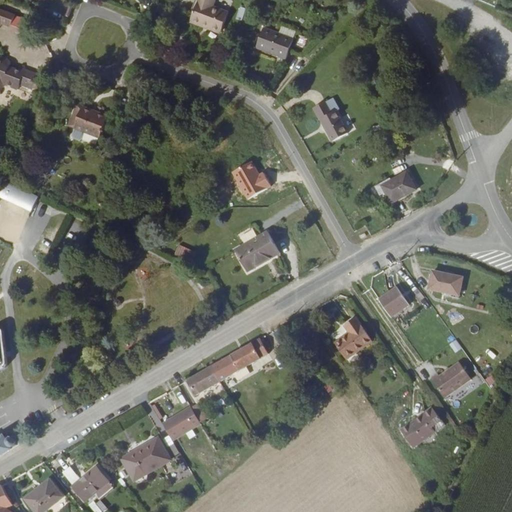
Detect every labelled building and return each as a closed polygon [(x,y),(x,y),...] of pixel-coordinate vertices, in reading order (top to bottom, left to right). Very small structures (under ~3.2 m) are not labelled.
[(202,29),(203,26),(222,33),(230,14),(213,8),(216,0),(200,0),(191,25),(202,29)] [(0,10),(0,24),(10,28),(11,26),(15,16),(0,10)] [(32,22),(15,16),(11,26),(28,32),(32,22)] [(222,33),(203,26),(202,29),(221,36),(222,33)] [(296,33),(282,28),(279,35),(263,29),(255,49),(285,60),(296,33)] [(7,60),(0,57),(0,94),(3,85),(18,90),(20,84),(33,89),(38,75),(21,69),(20,72),(9,68),(11,65),(7,60)] [(332,114),(326,103),(313,110),(319,121),(321,120),(333,143),(348,135),(336,112),(332,114)] [(75,130),(82,108),(78,106),(70,128),(75,130)] [(82,108),(75,130),(100,139),(108,117),(82,108)] [(418,191),(408,173),(392,182),(391,179),(375,188),(380,198),(385,195),(392,206),(418,191)] [(34,213),(42,197),(3,179),(0,185),(0,225),(11,202),(34,213)] [(236,254),(248,274),(281,255),(269,235),(236,254)] [(197,253),(180,246),(175,256),(193,264),(197,253)] [(466,279),(437,271),(432,288),(461,296),(466,279)] [(400,286),(382,298),(394,315),(412,303),(400,286)] [(452,322),(461,322),(461,312),(452,312),(452,322)] [(373,342),(357,318),(345,326),(349,333),(336,342),(347,359),(373,342)] [(254,343),(263,359),(271,355),(262,338),(254,343)] [(454,353),(461,350),(457,340),(450,344),(454,353)] [(254,343),(232,355),(242,371),(263,359),(254,343)] [(210,368),(219,383),(242,371),(232,355),(224,360),(210,368)] [(472,380),(462,365),(442,377),(441,375),(434,379),(446,397),(472,380)] [(269,381),(280,377),(276,366),(265,370),(269,381)] [(197,396),(219,383),(210,368),(200,374),(188,381),(197,396)] [(205,426),(193,407),(165,424),(176,444),(205,426)] [(424,417),(434,409),(433,407),(423,414),(424,417)] [(445,425),(434,409),(424,417),(423,414),(401,430),(414,448),(445,425)] [(0,457),(19,445),(19,441),(18,439),(16,438),(13,438),(8,440),(6,436),(0,439),(0,457)] [(170,460),(158,439),(138,450),(138,452),(123,460),(135,482),(140,484),(147,480),(148,477),(147,473),(170,460)] [(109,483),(97,469),(74,488),(86,502),(94,496),(109,483)] [(113,489),(109,483),(94,496),(98,501),(113,489)] [(15,506),(4,485),(0,486),(0,511),(16,511),(11,507),(15,506)] [(52,511),(64,505),(55,487),(28,501),(33,511),(52,511)]
